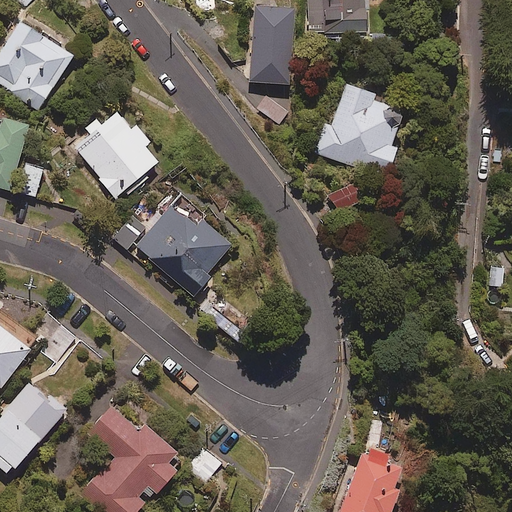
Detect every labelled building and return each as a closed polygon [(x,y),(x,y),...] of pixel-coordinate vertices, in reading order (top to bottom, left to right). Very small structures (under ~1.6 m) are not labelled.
[(308,0),(309,22),(319,22),(320,35),(367,33),(365,0),(308,0)] [(294,12),(255,10),(250,84),(290,86),(294,12)] [(73,59),(19,24),(0,53),(0,85),(39,111),(73,59)] [(325,125),(315,154),(353,168),(355,161),(390,174),(398,152),(391,149),(404,114),(373,103),(375,97),(346,87),(332,127),(325,125)] [(131,132),(117,115),(102,128),(96,121),(84,131),(89,137),(75,149),(117,199),(158,165),(145,149),(150,145),(135,128),(131,132)] [(0,132),(0,131),(0,188),(11,191),(28,129),(3,122),(0,132)] [(44,170),(26,166),(19,195),(37,199),(44,170)] [(354,188),(328,196),(335,216),(360,208),(354,188)] [(231,248),(178,201),(136,249),(193,299),(211,280),(207,277),(231,248)] [(503,288),(504,268),(490,268),(489,287),(503,288)] [(206,300),(199,307),(206,314),(217,325),(237,345),(244,337),(206,300)] [(0,391),(38,343),(0,313),(0,391)] [(76,338),(48,314),(33,332),(50,347),(45,353),(56,362),(76,338)] [(0,470),(7,476),(11,470),(15,473),(67,411),(50,397),(47,401),(28,385),(0,419),(0,470)] [(114,456),(79,497),(87,503),(97,511),(139,511),(145,506),(148,509),(177,475),(169,468),(178,457),(143,428),(139,433),(111,409),(89,435),(114,456)] [(222,462),(206,449),(191,468),(207,481),(222,462)] [(393,511),(400,494),(394,492),(402,472),(388,466),(391,457),(371,449),(368,457),(362,455),(339,511),(393,511)]
